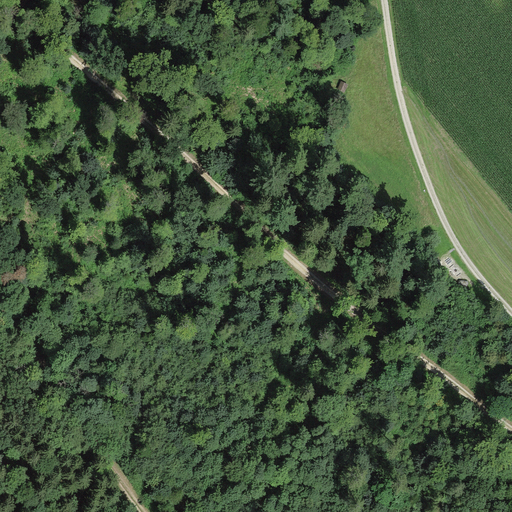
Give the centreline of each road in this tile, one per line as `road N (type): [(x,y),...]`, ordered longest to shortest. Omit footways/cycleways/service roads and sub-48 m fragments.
road 1 (track): [(0,1),(309,276),(511,431)]
road 2 (track): [(511,311),(461,252),(428,188),(392,66),(383,0)]
road 3 (track): [(0,314),(143,511)]
road 4 (track): [(482,409),(433,474),(388,511)]
